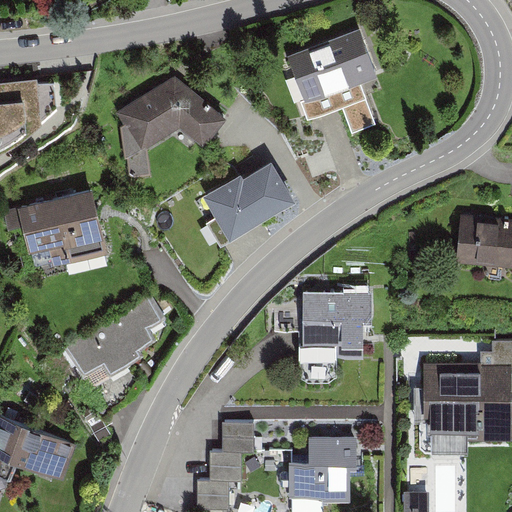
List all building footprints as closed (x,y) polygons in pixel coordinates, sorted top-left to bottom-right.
[(288,58),(311,121),(345,109),(355,136),(377,127),(361,86),(378,76),(362,29),(288,58)] [(181,130),(206,146),(228,119),(176,76),(118,112),(129,161),(131,180),(153,179),(149,149),(181,130)] [(208,225),(222,248),(296,206),(273,164),(243,182),(240,177),(203,199),(215,221),(208,225)] [(48,278),(50,283),(106,270),(89,202),(16,220),(31,283),(48,278)] [(511,232),(457,228),(453,281),(511,285),(511,232)] [(140,346),(155,336),(149,327),(165,316),(149,291),(62,349),(73,366),(78,362),(94,387),(145,353),(140,346)] [(376,295),(307,294),(306,345),(301,345),(301,365),(342,365),(342,361),(369,361),(369,343),(373,343),(372,325),(376,325),(376,295)] [(511,449),(511,372),(431,373),(431,397),(425,397),(425,417),(432,417),(432,427),(472,427),(472,449),(511,449)] [(12,473),(57,490),(70,455),(0,429),(0,492),(4,494),(12,473)] [(200,488),(200,511),(232,511),(232,489),(244,489),(244,459),(256,459),(256,430),(226,429),(225,459),(213,459),(213,487),(200,488)] [(292,472),(292,507),(353,507),(353,475),(361,475),(361,445),(313,445),(314,471),(292,472)]
